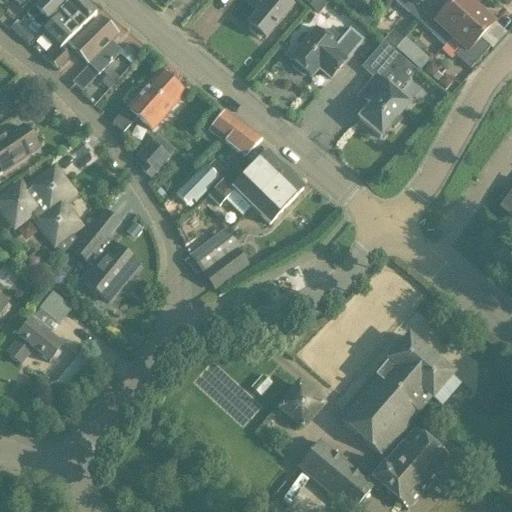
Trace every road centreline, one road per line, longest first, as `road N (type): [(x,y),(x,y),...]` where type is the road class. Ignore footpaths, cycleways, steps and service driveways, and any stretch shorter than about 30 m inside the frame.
road 1 (residential): [(180,332),(140,197),(68,100),(0,38)]
road 2 (residential): [(394,230),(127,0)]
road 3 (residential): [(180,332),(280,317),(330,295),(394,230)]
road 4 (residential): [(394,230),(511,53)]
road 5 (residential): [(61,478),(136,372),(180,332)]
road 6 (residential): [(511,322),(394,230)]
